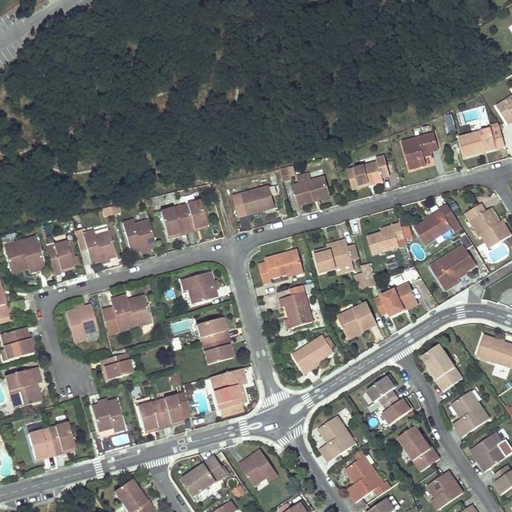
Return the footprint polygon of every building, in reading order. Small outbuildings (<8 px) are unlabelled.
[(511,96),(496,105),(501,114),(508,110),(511,117),(511,96)] [(511,117),(508,110),(501,114),(506,123),(511,119),(511,117)] [(454,127),(452,114),(445,116),(448,128),(454,127)] [(492,130),(459,138),(464,158),(505,148),(501,131),(493,133),(492,130)] [(435,133),(401,140),(409,171),(426,167),(424,159),(422,152),(438,149),(435,133)] [(438,149),(422,152),(424,159),(440,156),(438,149)] [(374,162),(346,170),(351,190),(382,182),(381,178),(387,176),(387,174),(384,165),(382,156),(373,158),(374,162)] [(391,164),(384,165),(387,174),(393,172),(391,164)] [(293,181),(289,168),(280,170),(283,184),(293,181)] [(296,177),(297,185),(311,181),(309,174),(296,177)] [(297,185),(293,186),(298,206),(314,201),(313,195),(329,191),(326,177),(311,181),(297,185)] [(277,209),(271,187),(232,197),(238,219),(277,209)] [(329,191),(313,195),(314,201),(329,197),(329,191)] [(199,202),(180,206),(187,232),(198,230),(198,232),(207,230),(199,202)] [(483,234),(490,246),(511,232),(511,231),(503,217),(501,219),(495,222),(486,209),(484,210),(480,203),(464,212),(468,218),(472,216),(483,234)] [(442,211),(415,228),(425,245),(453,228),(450,224),(457,220),(446,204),(439,208),(442,211)] [(492,205),(486,209),(495,222),(501,219),(492,205)] [(119,206),(110,208),(112,216),(121,213),(119,206)] [(180,206),(160,212),(167,240),(175,238),(175,236),(187,232),(180,206)] [(105,218),(112,216),(110,208),(102,209),(105,218)] [(472,216),(468,218),(479,236),(483,234),(472,216)] [(133,223),(124,226),(131,254),(156,247),(149,223),(134,227),(133,223)] [(400,223),(393,225),(394,228),(382,232),(367,237),(373,258),(400,250),(398,243),(405,240),(400,223)] [(409,226),(403,228),(406,238),(412,236),(409,226)] [(91,232),(82,234),(91,263),(115,258),(108,234),(93,237),(91,232)] [(45,270),(36,237),(4,245),(9,269),(28,264),(29,269),(31,274),(45,270)] [(347,247),(346,241),(338,243),(340,249),(327,253),(316,256),(321,274),(336,270),(353,265),(351,261),(347,247)] [(68,243),(47,248),(53,272),(65,269),(66,272),(76,269),(68,243)] [(340,249),(338,243),(325,247),(327,253),(340,249)] [(475,263),(463,244),(437,261),(429,266),(435,277),(444,290),(460,280),(457,275),(475,263)] [(354,245),(347,247),(351,261),(359,259),(354,245)] [(301,271),(296,251),(265,258),(265,264),(257,267),(261,286),(270,284),(270,280),(286,275),(301,271)] [(28,264),(9,269),(11,274),(29,269),(28,264)] [(353,265),(336,270),(338,275),(354,271),(353,265)] [(363,273),(365,281),(374,279),(369,265),(361,267),(363,273)] [(301,271),(286,275),(288,279),(302,276),(301,271)] [(217,300),(210,273),(180,281),(184,295),(189,293),(192,307),(217,300)] [(355,275),(357,284),(358,284),(365,281),(363,273),(355,275)] [(377,286),(375,279),(374,279),(365,281),(368,289),(377,286)] [(360,291),(368,289),(365,281),(358,284),(360,291)] [(0,284),(0,319),(12,317),(9,308),(6,308),(0,284)] [(410,285),(374,301),(381,317),(389,314),(391,319),(404,313),(401,308),(417,302),(410,285)] [(311,322),(304,292),(279,298),(281,306),(286,305),(289,317),(292,327),(311,322)] [(124,303),(126,308),(145,302),(143,297),(124,303)] [(114,320),(104,323),(108,335),(151,322),(145,302),(126,308),(124,303),(122,298),(108,302),(111,310),(114,320)] [(417,302),(401,308),(404,313),(418,307),(417,302)] [(368,305),(339,317),(347,335),(362,328),(365,333),(379,328),(368,305)] [(92,307),(66,313),(74,343),(85,341),(84,335),(98,330),(92,307)] [(102,313),(104,323),(114,320),(111,310),(102,313)] [(227,318),(196,326),(201,345),(227,339),(225,333),(224,328),(228,327),(227,318)] [(362,328),(347,335),(349,341),(365,333),(362,328)] [(33,354),(27,330),(3,336),(7,350),(2,352),(4,363),(33,354)] [(511,366),(511,343),(485,334),(478,352),(480,357),(511,367),(511,366)] [(321,335),(291,353),(305,373),(320,363),(318,362),(332,353),(321,335)] [(177,338),(170,341),(174,351),(181,348),(177,338)] [(227,339),(201,345),(208,366),(237,358),(235,349),(230,350),(227,339)] [(459,380),(437,347),(420,357),(435,379),(433,380),(441,392),(459,380)] [(113,358),(103,361),(107,374),(103,375),(106,384),(132,376),(126,355),(115,358),(113,358)] [(242,370),(210,379),(219,411),(241,405),(237,388),(241,387),(246,385),(242,370)] [(38,371),(7,379),(15,409),(36,403),(31,388),(37,386),(42,385),(38,371)] [(389,376),(367,391),(374,401),(379,399),(382,404),(394,396),(391,391),(396,388),(392,382),(393,381),(389,376)] [(37,386),(31,388),(36,403),(41,402),(37,386)] [(241,387),(237,388),(241,405),(246,404),(241,387)] [(460,437),(486,419),(469,392),(449,404),(459,420),(452,424),(460,437)] [(394,396),(382,404),(385,410),(381,412),(389,425),(412,410),(408,403),(405,405),(401,399),(398,402),(394,396)] [(177,397),(156,402),(164,427),(174,424),(175,427),(184,424),(183,422),(180,410),(178,401),(177,397)] [(186,399),(178,401),(180,410),(183,422),(192,420),(186,399)] [(118,401),(91,408),(98,434),(114,431),(115,435),(126,432),(118,401)] [(156,402),(138,408),(145,435),(152,434),(152,430),(164,427),(156,402)] [(243,412),(241,405),(219,411),(221,418),(243,412)] [(356,444),(337,417),(319,429),(327,443),(320,448),(329,463),(356,444)] [(69,424),(49,429),(55,454),(67,451),(67,454),(77,452),(69,424)] [(415,428),(398,439),(420,473),(440,460),(431,447),(429,449),(415,428)] [(49,429),(28,435),(36,463),(44,461),(43,457),(55,454),(49,429)] [(114,431),(98,434),(99,439),(115,435),(114,431)] [(500,443),(494,435),(471,450),(469,451),(482,473),(490,468),(505,458),(497,446),(500,443)] [(261,452),(242,465),(255,485),(266,478),(268,482),(277,475),(261,452)] [(207,465),(184,480),(195,498),(230,474),(216,455),(205,463),(207,465)] [(382,486),(364,458),(345,471),(354,486),(348,491),(356,504),(382,486)] [(499,497),(511,487),(511,470),(510,472),(506,466),(495,474),(492,476),(496,482),(493,484),(496,488),(494,490),(499,497)] [(462,494),(448,473),(428,487),(436,499),(431,503),(437,511),(462,494)] [(132,480),(116,491),(128,511),(156,511),(157,511),(150,501),(147,504),(132,480)] [(240,485),(231,491),(237,499),(246,493),(240,485)] [(232,501),(215,511),(234,511),(233,510),(237,508),(232,501)] [(394,511),(387,502),(373,511),(394,511)] [(309,510),(304,503),(291,511),(307,511),(309,510)]
